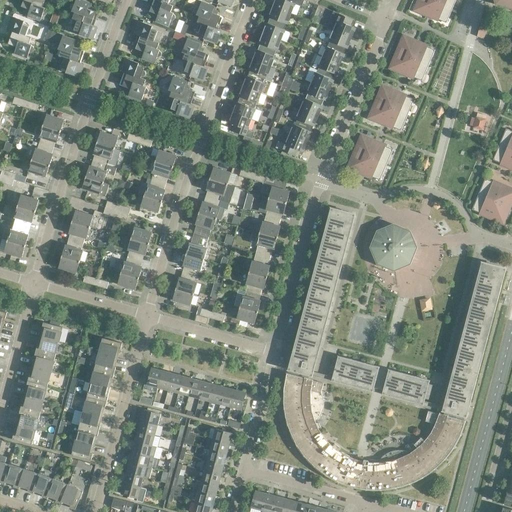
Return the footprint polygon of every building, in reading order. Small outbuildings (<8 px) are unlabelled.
[(33,0),(32,3),(23,0),(20,0),(18,5),(27,9),(25,15),(40,21),(42,15),(44,15),(46,14),(47,13),(47,11),(46,10),(45,9),(45,8),(42,7),(45,0),(43,0),(33,0)] [(72,18),(77,20),(82,22),(84,15),(96,20),(98,13),(89,10),(92,4),(81,0),(75,0),(74,4),(73,4),(71,4),(70,6),(70,8),(71,9),(72,10),(72,11),(74,12),(72,18)] [(150,0),(149,4),(161,8),(163,2),(168,4),(168,3),(170,3),(172,2),(173,1),(172,0),(150,0)] [(303,0),(274,0),(272,7),(291,14),(296,16),(299,5),(301,6),(303,0)] [(437,1),(435,0),(419,0),(415,10),(431,16),(437,1)] [(511,0),(494,0),(496,4),(497,4),(503,5),(503,6),(511,8),(511,0)] [(453,7),(437,1),(431,16),(446,23),(453,7)] [(161,8),(149,4),(147,10),(155,14),(153,20),(168,26),(170,20),(172,20),(174,20),(175,18),(175,17),(174,15),(173,14),(173,13),(170,12),(173,6),(168,4),(163,2),(161,8)] [(197,22),(202,24),(207,25),(209,19),(221,24),(223,17),(214,14),(216,8),(201,2),(199,7),(197,7),(196,8),(195,9),(194,11),(195,13),(197,14),(196,15),(199,16),(197,22)] [(291,14),(272,7),(268,17),(270,18),(267,23),(267,24),(275,27),(278,20),(286,24),(287,24),(291,14)] [(356,21),(333,11),(330,18),(337,21),(333,31),(351,38),(355,28),(353,27),(356,21)] [(77,20),(77,21),(75,21),(73,22),(72,23),(72,25),(73,27),(75,28),(74,30),(80,32),(79,35),(92,40),(97,27),(94,26),(96,20),(84,15),(82,22),(77,20)] [(9,30),(7,36),(19,41),(21,34),(26,36),(26,35),(28,35),(30,34),(31,32),(31,31),(30,29),(29,28),(29,26),(23,24),(24,21),(11,16),(7,29),(9,30)] [(51,19),(49,26),(55,28),(57,21),(51,19)] [(202,24),(201,25),(200,25),(198,26),(197,27),(197,29),(197,30),(199,31),(198,33),(204,36),(203,39),(216,43),(221,30),(218,29),(221,24),(209,19),(207,25),(202,24)] [(267,24),(267,23),(266,23),(262,33),(281,40),(285,30),(284,29),(286,24),(278,20),(275,27),(267,24)] [(137,35),(135,41),(147,45),(149,39),(154,41),(154,40),(156,40),(158,39),(159,38),(159,36),(158,34),(157,33),(158,31),(151,29),(152,26),(139,21),(134,34),(137,35)] [(490,23),(486,21),(484,24),(480,23),(477,36),(483,39),(490,23)] [(49,27),(47,34),(55,37),(58,30),(49,27)] [(351,38),(333,31),(328,41),(330,41),(327,47),(335,50),(338,44),(346,48),(347,48),(351,38)] [(175,32),(173,38),(180,41),(183,41),(185,36),(175,32)] [(281,40),(262,33),(258,44),(260,44),(258,50),(257,50),(266,53),(268,47),(276,50),(277,51),(281,40)] [(19,41),(7,36),(5,43),(14,46),(12,52),(27,58),(29,52),(31,52),(33,51),(34,50),(34,48),(33,47),(31,46),(32,45),(29,44),(31,38),(26,36),(21,34),(19,41)] [(59,56),(64,58),(69,59),(71,53),(83,57),(85,50),(76,47),(78,41),(63,36),(61,41),(59,41),(57,42),(56,44),(56,45),(57,47),(58,48),(58,49),(61,50),(59,56)] [(404,37),(397,52),(413,59),(419,43),(404,37)] [(147,45),(135,41),(133,48),(142,51),(139,57),(155,63),(157,57),(159,57),(160,57),(161,55),(161,53),(161,52),(159,51),(159,50),(157,49),(159,43),(154,41),(149,39),(147,45)] [(183,60),(188,61),(193,63),(195,57),(207,61),(209,54),(200,51),(202,45),(187,39),(185,45),(183,45),(181,46),(180,47),(180,49),(181,50),(183,51),(182,52),(185,53),(183,60)] [(435,50),(419,43),(413,59),(428,65),(435,50)] [(327,47),(326,46),(322,56),(340,64),(345,54),(343,53),(346,48),(338,44),(335,50),(327,47)] [(257,50),(258,50),(256,49),(252,60),(271,67),(275,56),(274,56),(276,50),(268,47),(266,53),(257,50)] [(413,59),(397,52),(391,68),(406,74),(413,59)] [(64,58),(63,59),(62,59),(60,60),(59,61),(59,63),(60,64),(61,65),(60,67),(67,70),(66,72),(79,77),(83,64),(80,63),(83,57),(71,53),(69,59),(64,58)] [(340,64),(322,56),(317,67),(319,67),(316,73),(324,76),(327,70),(335,74),(336,74),(340,64)] [(188,61),(187,63),(186,62),(184,63),(183,65),(183,66),(184,68),(185,69),(184,71),(191,73),(190,76),(203,81),(207,68),(205,67),(207,61),(195,57),(193,63),(188,61)] [(124,72),(122,78),(133,83),(136,76),(140,78),(141,77),(143,77),(144,76),(145,75),(145,73),(145,71),(143,70),(144,68),(138,66),(139,63),(126,58),(121,71),(124,72)] [(428,65),(413,59),(406,74),(422,81),(428,65)] [(271,67),(252,60),(249,70),(250,70),(248,76),(247,76),(256,79),(258,73),(266,76),(266,77),(267,77),(271,67)] [(316,73),(315,72),(311,82),(329,90),(334,80),(332,79),(335,74),(327,70),(324,76),(316,73)] [(247,76),(248,76),(246,76),(243,86),(261,93),(267,95),(272,82),(265,80),(266,77),(266,76),(258,73),(256,79),(247,76)] [(133,83),(122,78),(119,85),(128,88),(126,94),(141,100),(143,94),(145,94),(147,94),(148,92),(148,90),(147,89),(146,88),(146,87),(143,86),(146,80),(140,78),(136,76),(133,83)] [(169,97),(174,99),(179,100),(181,94),(193,98),(195,92),(186,88),(188,82),(173,77),(171,82),(169,82),(168,83),(167,85),(167,86),(167,88),(169,89),(169,90),(171,91),(169,97)] [(288,82),(284,80),(279,92),(283,94),(288,82)] [(292,83),(288,82),(283,94),(287,95),(292,83)] [(329,90),(311,82),(307,93),(308,93),(305,99),(313,102),(316,96),(324,100),(325,100),(329,90)] [(261,93),(243,86),(239,96),(240,97),(238,102),(238,103),(246,106),(248,100),(256,103),(257,103),(261,93)] [(383,86),(376,102),(392,108),(398,93),(383,86)] [(414,99),(398,93),(392,108),(407,115),(414,99)] [(174,99),(174,100),(172,100),(171,101),(170,102),(169,104),(170,106),(172,107),(171,109),(177,111),(176,114),(189,118),(194,105),(191,104),(193,98),(181,94),(179,100),(174,99)] [(305,99),(304,98),(300,108),(318,116),(323,106),(321,105),(324,100),(316,96),(313,102),(305,99)] [(26,101),(15,97),(12,103),(24,107),(26,101)] [(238,103),(238,102),(237,102),(233,112),(251,119),(255,109),(254,109),(256,103),(248,100),(246,106),(238,103)] [(38,104),(26,101),(24,107),(36,111),(38,104)] [(392,108),(376,102),(370,117),(385,124),(392,108)] [(318,116),(300,108),(296,119),(297,119),(294,125),(302,128),(305,122),(313,126),(314,126),(318,116)] [(407,115),(392,108),(385,124),(401,131),(407,115)] [(251,119),(233,112),(229,123),(231,124),(229,130),(244,136),(252,139),(254,132),(248,129),(251,119)] [(46,114),(43,125),(61,131),(64,120),(46,114)] [(485,120),(476,118),(473,127),(483,130),(485,120)] [(294,125),(293,124),(289,134),(307,142),(312,132),(311,131),(313,126),(305,122),(302,128),(294,125)] [(61,131),(43,125),(39,137),(41,137),(39,143),(51,147),(53,141),(57,143),(61,131)] [(511,131),(506,128),(493,160),(511,167),(511,131)] [(100,131),(97,143),(114,148),(118,137),(100,131)] [(141,137),(129,133),(127,140),(139,143),(141,137)] [(307,142),(289,134),(285,144),(278,141),(275,148),(298,158),(301,151),(303,152),(307,142)] [(244,136),(242,140),(261,147),(263,143),(252,139),(244,136)] [(362,136),(355,152),(371,158),(377,143),(362,136)] [(152,140),(141,137),(139,143),(150,147),(152,140)] [(51,147),(39,143),(37,149),(35,148),(32,160),(49,165),(53,154),(49,153),(51,147)] [(114,148),(97,143),(93,154),(97,155),(95,161),(107,165),(109,159),(111,160),(114,148)] [(393,149),(377,143),(371,158),(386,165),(393,149)] [(159,150),(155,161),(173,167),(177,156),(159,150)] [(371,158),(355,152),(349,167),(364,174),(371,158)] [(386,165),(371,158),(364,174),(380,180),(386,165)] [(49,165),(32,160),(28,171),(46,177),(49,165)] [(107,165),(95,161),(93,167),(89,166),(86,177),(103,183),(107,171),(105,171),(107,165)] [(173,167),(155,161),(152,172),(153,173),(151,179),(163,183),(165,177),(169,178),(173,167)] [(213,167),(210,178),(227,184),(231,173),(213,167)] [(253,172),(241,169),(239,175),(251,179),(253,172)] [(16,173),(4,170),(2,176),(14,180),(16,173)] [(265,176),(253,172),(251,179),(263,183),(265,176)] [(14,180),(2,176),(0,183),(12,186),(14,180)] [(103,183),(86,177),(82,188),(100,194),(103,183)] [(227,184),(210,178),(206,190),(210,191),(208,197),(220,201),(222,195),(224,195),(227,184)] [(503,223),(511,200),(511,189),(485,178),(472,209),(503,223)] [(163,183),(151,179),(149,185),(148,184),(144,195),(162,201),(165,190),(161,188),(163,183)] [(272,186),(268,198),(286,203),(289,191),(272,186)] [(21,195),(18,206),(35,211),(39,200),(21,195)] [(162,201),(144,195),(140,207),(158,212),(162,201)] [(220,201),(208,197),(206,203),(202,201),(199,213),(216,218),(220,207),(218,207),(220,201)] [(286,203),(268,198),(265,209),(267,210),(265,216),(278,219),(279,213),(283,214),(286,203)] [(107,201),(105,207),(117,211),(119,204),(107,201)] [(131,208),(119,204),(117,211),(129,214),(131,208)] [(35,211),(18,206),(14,217),(16,218),(14,224),(26,227),(28,221),(32,223),(35,211)] [(117,211),(105,207),(103,214),(115,217),(117,211)] [(336,209),(335,211),(330,210),(287,369),(312,376),(354,214),(336,209)] [(75,210),(72,222),(90,227),(93,215),(75,210)] [(129,214),(117,211),(115,217),(127,221),(129,214)] [(216,218),(199,213),(195,224),(199,225),(196,235),(208,238),(211,229),(213,230),(216,218)] [(278,219),(265,216),(264,222),(262,221),(259,233),(277,238),(280,226),(276,225),(278,219)] [(90,227),(72,222),(69,233),(73,234),(71,240),(83,244),(85,238),(86,238),(90,227)] [(26,227),(14,224),(12,230),(11,229),(7,241),(25,246),(29,234),(25,233),(26,227)] [(375,257),(376,257),(375,255),(377,254),(380,261),(393,267),(400,264),(401,266),(399,266),(399,267),(409,263),(416,247),(411,237),(410,237),(405,235),(405,234),(405,233),(405,232),(404,232),(404,231),(403,230),(402,230),(401,230),(401,229),(402,229),(393,225),(378,232),(371,247),(375,257)] [(134,227),(131,238),(149,243),(152,232),(134,227)] [(277,238),(259,233),(256,244),(258,245),(256,253),(268,256),(270,248),(274,249),(277,238)] [(208,238),(196,235),(193,244),(189,243),(186,254),(204,259),(207,248),(205,247),(208,238)] [(149,243),(131,238),(128,250),(129,250),(127,256),(140,260),(141,254),(145,255),(149,243)] [(83,244),(71,240),(69,246),(65,245),(62,256),(80,261),(83,250),(81,250),(83,244)] [(25,246),(7,241),(4,252),(22,257),(25,246)] [(268,256),(256,253),(253,261),(252,261),(249,272),(267,277),(270,266),(266,264),(268,256)] [(204,259),(186,254),(183,265),(187,267),(185,273),(197,276),(199,270),(200,271),(204,259)] [(80,261),(62,256),(58,268),(76,273),(80,261)] [(140,260),(127,256),(126,262),(124,261),(121,273),(139,278),(142,267),(138,265),(140,260)] [(481,262),(443,406),(442,410),(466,417),(505,271),(499,269),(500,267),(481,262)] [(267,277),(249,272),(246,284),(247,284),(246,290),(258,293),(260,287),(264,289),(267,277)] [(139,278),(121,273),(117,284),(135,289),(139,278)] [(197,276),(185,273),(183,278),(179,277),(176,289),(194,294),(197,282),(195,282),(197,276)] [(85,275),(83,282),(95,285),(97,279),(85,275)] [(109,282),(97,279),(95,285),(107,289),(109,282)] [(214,283),(212,290),(219,291),(221,285),(214,283)] [(194,294),(176,289),(172,300),(190,305),(194,294)] [(258,293),(246,290),(244,296),(243,296),(240,307),(258,312),(261,300),(257,299),(258,293)] [(421,301),(422,310),(431,308),(429,299),(421,301)] [(258,312),(240,307),(237,319),(254,323),(258,312)] [(200,315),(208,318),(212,318),(213,312),(202,308),(200,315)] [(225,315),(213,312),(212,318),(223,322),(225,315)] [(200,315),(196,314),(194,321),(206,325),(208,318),(200,315)] [(42,328),(40,337),(59,342),(63,327),(43,322),(42,328)] [(59,342),(40,337),(37,346),(35,352),(55,357),(59,342)] [(102,338),(98,353),(118,358),(120,349),(122,343),(102,338)] [(55,357),(35,352),(34,357),(32,366),(51,371),(55,357)] [(118,358),(98,353),(95,367),(114,372),(116,367),(115,367),(118,358)] [(379,367),(338,356),(337,359),(332,358),(328,373),(333,374),(331,380),(372,391),(379,367)] [(51,371),(32,366),(30,375),(29,375),(28,381),(47,386),(51,371)] [(114,372),(95,367),(91,382),(110,387),(112,378),(113,378),(114,372)] [(147,384),(158,387),(162,370),(151,368),(147,384)] [(429,380),(388,369),(382,394),(423,404),(424,399),(429,400),(433,385),(428,384),(429,380)] [(173,373),(162,370),(158,387),(168,390),(173,373)] [(183,376),(173,373),(168,390),(178,393),(183,376)] [(324,383),(286,373),(284,388),(283,402),(285,417),(289,430),(296,443),(304,455),(314,466),(326,475),(338,482),(352,486),(366,489),(381,489),(395,487),(409,483),(422,477),(434,469),(445,459),(453,448),(460,435),(465,421),(428,411),(425,421),(426,422),(437,424),(432,434),(425,442),(421,437),(414,444),(418,449),(416,451),(413,447),(411,449),(409,445),(408,445),(407,445),(406,445),(406,446),(406,447),(406,448),(407,448),(408,448),(407,446),(410,450),(407,451),(405,450),(402,450),(399,450),(397,450),(394,450),(391,451),(389,452),(386,453),(384,455),(382,457),(380,459),(379,460),(369,460),(369,464),(367,463),(368,460),(363,460),(363,462),(361,462),(362,458),(357,457),(356,461),(349,458),(350,456),(341,452),(340,453),(337,452),(340,448),(334,443),(331,447),(324,439),(318,430),(321,429),(318,423),(324,424),(324,422),(317,420),(319,418),(320,417),(321,415),(322,413),(323,410),(323,408),(323,406),(324,404),(323,402),(323,399),(323,397),(322,395),(321,393),(324,383)] [(193,379),(183,376),(178,393),(189,396),(193,379)] [(204,382),(193,379),(189,396),(199,398),(204,382)] [(47,386),(28,381),(26,386),(27,386),(24,395),(43,400),(47,386)] [(110,387),(91,382),(87,396),(106,402),(108,396),(107,396),(110,387)] [(214,384),(204,382),(199,398),(210,401),(214,384)] [(225,387),(214,384),(210,401),(220,404),(225,387)] [(235,390),(225,387),(220,404),(231,407),(235,390)] [(246,393),(235,390),(231,407),(241,410),(246,393)] [(69,392),(65,406),(72,408),(76,394),(69,392)] [(43,400),(24,395),(22,405),(21,404),(20,410),(40,415),(43,400)] [(106,402),(87,396),(83,411),(102,416),(105,407),(106,402)] [(153,399),(141,396),(139,402),(151,405),(153,399)] [(143,409),(140,420),(157,425),(160,414),(143,409)] [(40,415),(20,410),(19,415),(17,424),(36,429),(40,415)] [(102,416),(83,411),(79,425),(99,431),(100,425),(102,416)] [(157,425),(140,420),(138,431),(155,435),(157,425)] [(229,420),(227,426),(239,429),(241,423),(229,420)] [(36,429),(17,424),(14,433),(12,439),(32,444),(36,429)] [(99,431),(79,425),(75,440),(95,445),(97,436),(99,431)] [(215,429),(212,439),(229,444),(232,433),(215,429)] [(155,435),(138,431),(135,441),(152,446),(155,435)] [(229,444),(212,439),(210,450),(227,454),(229,444)] [(95,445),(75,440),(71,455),(91,460),(92,454),(95,445)] [(152,446),(135,441),(132,451),(149,456),(152,446)] [(227,454),(210,450),(207,460),(224,465),(227,454)] [(154,457),(149,456),(132,451),(129,462),(151,468),(154,457)] [(224,465),(207,460),(204,471),(221,475),(224,465)] [(0,482),(4,484),(10,464),(9,464),(6,463),(0,461),(0,482)] [(10,461),(9,464),(10,464),(4,484),(5,484),(13,486),(13,487),(18,488),(25,469),(24,469),(20,468),(11,465),(12,461),(10,461)] [(152,468),(151,468),(129,462),(127,472),(143,477),(149,478),(152,468)] [(25,465),(24,469),(25,469),(18,488),(19,489),(19,488),(28,491),(27,491),(33,493),(39,474),(35,472),(26,469),(27,466),(25,465)] [(40,470),(39,474),(33,493),(42,496),(47,498),(54,479),(53,479),(49,478),(40,474),(41,471),(40,470)] [(221,475),(204,471),(201,481),(218,486),(221,475)] [(143,477),(127,472),(124,483),(141,487),(143,477)] [(54,475),(53,479),(54,479),(47,498),(56,501),(56,502),(61,504),(68,485),(68,484),(64,483),(55,479),(56,476),(54,475)] [(69,481),(68,484),(68,485),(61,504),(61,503),(70,507),(69,507),(75,509),(83,491),(78,489),(69,485),(70,482),(69,481)] [(218,486),(201,481),(199,491),(215,496),(218,486)] [(146,489),(141,487),(124,483),(121,494),(137,498),(136,501),(143,502),(146,489)] [(251,507),(261,510),(266,493),(255,490),(251,507)] [(215,496),(199,491),(196,502),(213,506),(215,496)] [(272,511),(276,496),(266,493),(261,510),(268,511),(272,511)] [(283,511),(287,499),(276,496),(272,511),(283,511)] [(127,501),(114,498),(111,507),(125,510),(127,501)] [(294,511),(297,502),(287,499),(283,511),(294,511)] [(211,511),(213,506),(196,502),(193,511),(211,511)] [(305,511),(308,504),(297,502),(294,511),(305,511)]
